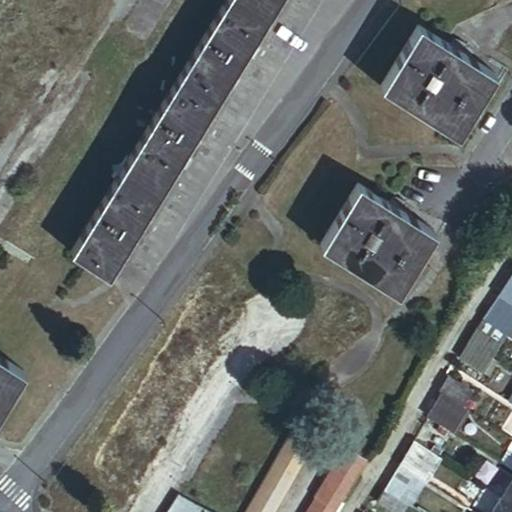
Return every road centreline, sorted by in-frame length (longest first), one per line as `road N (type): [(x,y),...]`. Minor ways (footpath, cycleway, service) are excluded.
road 1 (unclassified): [(376,0),(20,480)]
road 2 (residential): [(349,511),(511,242)]
road 3 (unknown): [(151,511),(293,299)]
